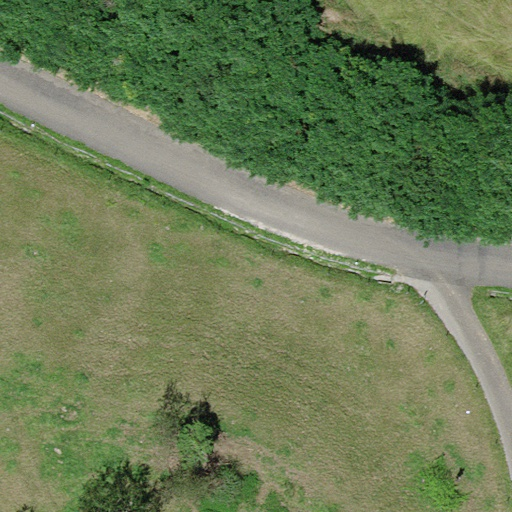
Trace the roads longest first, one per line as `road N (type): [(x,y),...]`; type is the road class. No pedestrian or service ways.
road 1 (unclassified): [(511,259),(414,256),(0,71)]
road 2 (track): [(511,442),(493,381),(414,256)]
